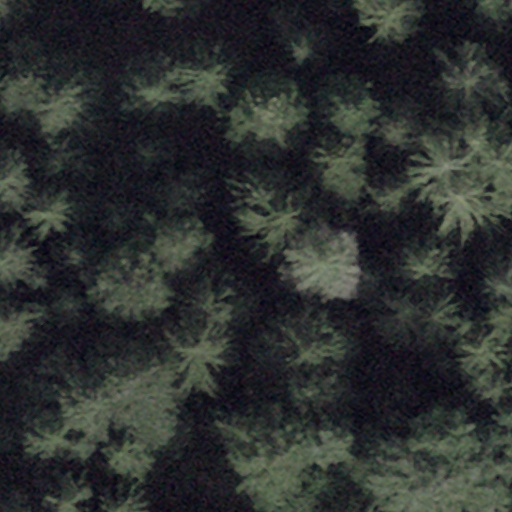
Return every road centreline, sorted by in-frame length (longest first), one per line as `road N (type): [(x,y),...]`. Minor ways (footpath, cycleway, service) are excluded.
road 1 (track): [(511,210),(493,203),(233,227),(0,327)]
road 2 (track): [(0,472),(210,484),(237,511)]
